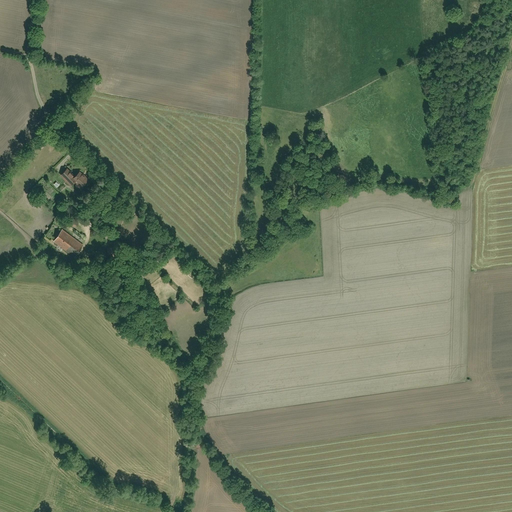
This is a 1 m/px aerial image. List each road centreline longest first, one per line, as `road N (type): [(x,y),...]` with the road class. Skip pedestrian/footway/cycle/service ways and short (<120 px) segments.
road 1 (track): [(113,184),(218,286),(313,204),(393,184),(469,182),(511,46)]
road 2 (residential): [(0,49),(27,59),(47,115),(105,177)]
